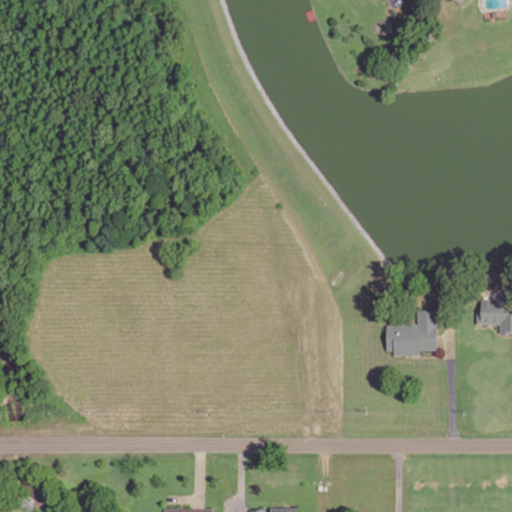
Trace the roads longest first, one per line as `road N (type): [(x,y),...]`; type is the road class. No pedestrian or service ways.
road 1 (tertiary): [(0,443),(511,444)]
road 2 (residential): [(82,149),(77,98),(31,0)]
